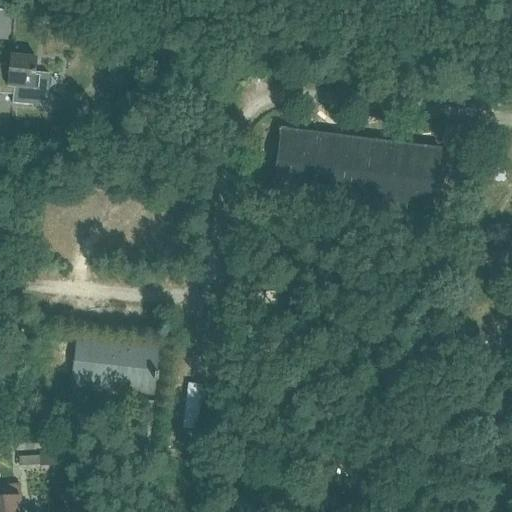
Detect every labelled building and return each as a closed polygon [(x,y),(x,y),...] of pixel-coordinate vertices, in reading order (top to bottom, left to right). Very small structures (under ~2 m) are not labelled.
[(111,52),(108,80),(122,81),(125,53),(111,52)] [(33,107),(37,60),(10,57),(9,67),(0,66),(0,95),(13,97),(12,105),(33,107)] [(441,149),(280,130),(279,145),(272,145),(270,165),(276,166),(273,198),(433,217),(437,184),(443,185),(445,164),(439,163),(441,149)] [(108,192),(110,176),(92,174),(90,190),(108,192)] [(12,194),(0,193),(0,218),(12,219),(12,194)] [(77,341),(72,388),(152,397),(158,350),(77,341)] [(66,454),(19,457),(20,467),(66,464),(66,454)] [(0,511),(20,511),(20,499),(21,499),(19,486),(0,488),(0,511)]
